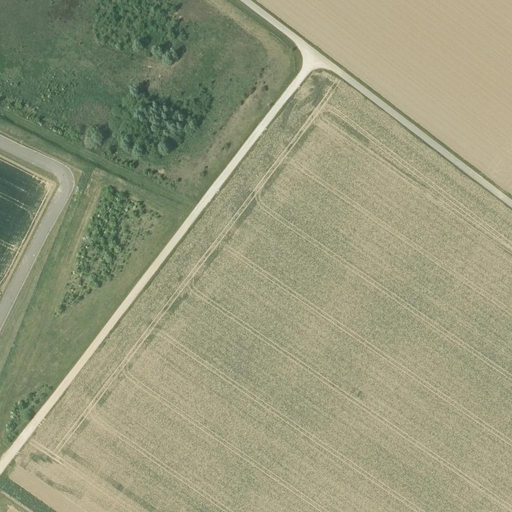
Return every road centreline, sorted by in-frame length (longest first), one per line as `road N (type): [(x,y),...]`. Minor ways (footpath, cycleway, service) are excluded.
road 1 (track): [(314,57),(0,468)]
road 2 (unclassified): [(239,0),(511,205)]
